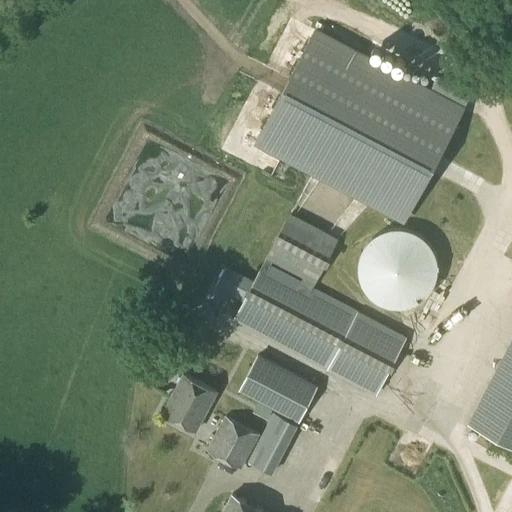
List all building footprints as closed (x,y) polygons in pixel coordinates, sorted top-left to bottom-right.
[(406,225),(467,109),(316,29),(255,146),(406,225)] [(184,261),(221,183),(153,151),(122,218),(150,231),(144,242),(184,261)] [(312,287),(337,239),(290,214),(255,279),(225,264),(214,286),(243,302),(235,318),(376,393),(406,337),(312,287)] [(438,276),(438,268),(437,261),(435,254),(431,247),(426,242),(421,237),(414,234),(407,232),(400,231),(392,231),(385,233),(378,237),(373,241),(368,247),(364,253),(361,260),(360,267),(360,275),(362,282),(365,289),(369,295),(375,300),(381,304),(388,307),(395,308),(402,308),(410,307),(416,304),(423,300),(428,295),(433,289),(436,283),(438,276)] [(511,440),(511,336),(469,418),(511,440)] [(299,419),(317,385),(258,354),(240,389),(259,399),(253,410),(267,418),(273,406),(299,419)] [(196,429),(216,390),(184,373),(163,412),(196,429)] [(273,473),(298,424),(273,411),(248,461),(273,473)] [(241,467),(259,434),(226,416),(207,449),(241,467)] [(430,474),(431,447),(402,446),(401,473),(430,474)] [(327,496),(365,511),(445,511),(452,497),(380,466),(374,479),(341,465),(327,496)] [(267,511),(232,493),(221,511),(267,511)]
